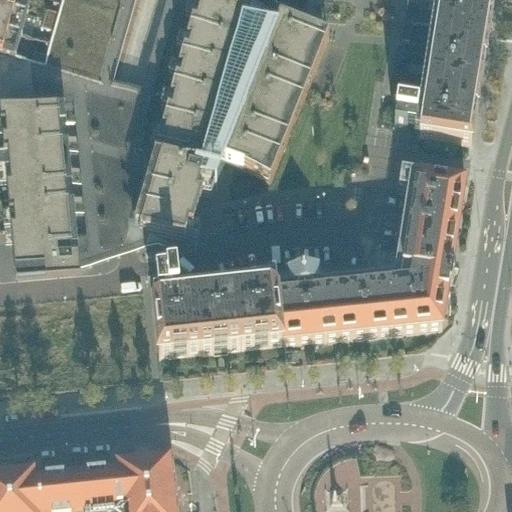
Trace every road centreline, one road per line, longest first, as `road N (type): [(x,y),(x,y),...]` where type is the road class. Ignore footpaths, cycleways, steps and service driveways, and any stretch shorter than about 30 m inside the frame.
road 1 (tertiary): [(309,439),(189,417),(158,423)]
road 2 (secondary): [(497,459),(488,324)]
road 3 (tertiary): [(158,423),(277,484)]
road 4 (secondary): [(432,421),(352,426),(309,439)]
